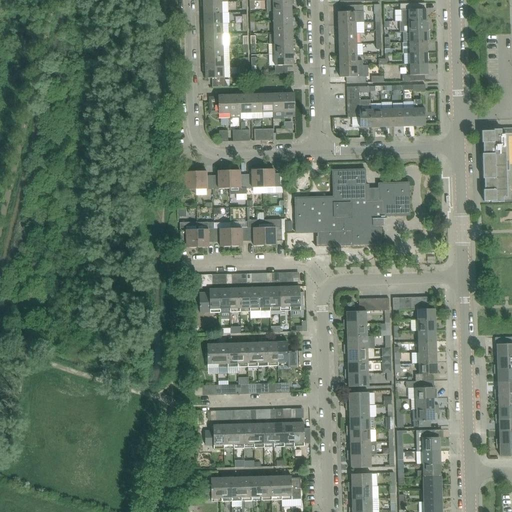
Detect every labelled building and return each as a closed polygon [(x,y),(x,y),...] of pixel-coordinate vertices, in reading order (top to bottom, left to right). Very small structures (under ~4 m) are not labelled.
[(292,11),(292,0),(273,1),(274,12),(292,11)] [(222,13),(222,2),(204,3),(204,14),(222,13)] [(402,10),(403,21),(427,20),(427,10),(424,10),(424,3),(401,4),(401,10),(402,10)] [(341,12),(339,12),(339,23),(356,23),(364,23),(364,5),(340,6),(341,12)] [(293,22),(292,11),(274,12),(274,22),(293,22)] [(223,24),(222,13),(204,14),(204,25),(223,24)] [(403,26),(410,25),(410,32),(429,31),(429,24),(427,24),(427,20),(403,21),(403,26)] [(293,33),(293,22),(274,22),(274,33),(293,33)] [(357,34),(356,23),(339,23),(339,34),(357,34)] [(223,35),(223,24),(204,25),(205,35),(223,35)] [(428,43),(428,39),(429,39),(429,32),(429,31),(410,32),(404,32),(404,43),(410,43),(428,43)] [(293,43),(293,33),(274,33),(275,44),(293,43)] [(357,45),(357,34),(339,34),(340,45),(357,45)] [(223,45),(223,35),(205,35),(205,46),(223,45)] [(294,54),(293,43),(275,44),(275,55),(294,54)] [(428,53),(428,43),(410,43),(411,54),(428,53)] [(224,56),(223,45),(205,46),(205,57),(224,56)] [(357,55),(357,45),(340,45),(340,56),(357,55)] [(428,64),(428,53),(411,54),(411,65),(428,64)] [(294,65),(294,54),(275,55),(275,66),(276,74),(288,73),(288,65),(294,65)] [(362,60),(358,61),(357,55),(340,56),(340,66),(363,66),(362,60)] [(224,67),(224,56),(205,57),(206,68),(224,67)] [(429,75),(428,64),(411,65),(411,75),(403,76),(403,82),(426,81),(426,75),(429,75)] [(363,77),(363,66),(340,66),(341,78),(347,78),(347,84),(366,83),(366,77),(363,77)] [(224,78),(224,67),(206,68),(206,79),(224,78)] [(295,117),(295,93),(284,94),(284,112),(284,118),(295,117)] [(252,113),(251,94),(240,95),(241,113),(252,113)] [(263,113),(262,94),(251,94),(252,113),(252,119),(263,118),(263,113)] [(273,112),(273,94),(262,94),(263,113),(273,112)] [(284,112),(284,94),(273,94),(273,112),(284,112)] [(230,118),(230,95),(219,95),(219,102),(210,102),(210,114),(219,114),(219,118),(229,118),(230,118)] [(241,113),(240,95),(230,95),(230,114),(230,118),(241,117),(241,113)] [(371,100),(360,100),(360,106),(360,111),(361,117),(361,128),(372,128),(371,110),(371,100)] [(427,126),(426,108),(420,109),(420,107),(422,107),(422,100),(415,100),(415,109),(414,109),(415,126),(427,126)] [(404,109),(393,110),(393,127),(404,127),(404,109)] [(415,126),(414,109),(404,109),(404,127),(415,126)] [(383,127),(382,110),(371,110),(372,128),(383,127)] [(393,110),(382,110),(383,127),(393,127),(393,110)] [(272,140),(272,134),(272,129),(263,130),(264,140),(272,140)] [(504,202),(504,197),(508,197),(506,133),(502,133),(502,129),(489,129),(489,131),(482,131),(482,143),(484,142),(484,154),(483,154),(483,179),(485,179),(485,190),(484,190),(484,201),(491,201),(491,202),(504,202)] [(242,141),(242,130),(234,130),(234,141),(242,141)] [(251,141),(250,135),(250,130),(242,130),(242,141),(251,141)] [(264,140),(263,130),(255,130),(255,141),(264,140)] [(229,142),(229,135),(229,131),(220,131),(220,142),(229,142)] [(281,188),(280,174),(274,174),(274,169),(263,170),(264,187),(264,193),(271,193),(271,188),(281,188)] [(241,170),(230,171),(230,189),(230,195),(237,195),(247,194),(247,189),(246,175),(241,175),(241,170)] [(264,187),(263,170),(252,170),(252,175),(246,175),(247,189),(253,189),(253,188),(264,187)] [(296,233),(317,233),(318,247),(382,245),(382,226),(383,226),(383,219),(387,219),(387,216),(410,216),(409,183),(379,184),(379,188),(369,188),(369,184),(366,184),(366,170),(352,170),(333,171),(333,197),(295,198),(296,233)] [(185,176),(179,177),(179,191),(189,190),(197,190),(196,171),(185,172),(185,176)] [(213,190),(213,176),(207,176),(207,171),(196,171),(197,190),(207,189),(207,190),(213,190)] [(230,189),(230,171),(218,171),(218,176),(213,176),(213,190),(219,190),(219,189),(230,189)] [(282,219),(265,220),(265,246),(276,245),(276,241),(282,241),(282,219)] [(265,246),(265,220),(258,220),(248,220),(248,222),(248,228),(248,241),(254,241),(254,246),(265,246)] [(214,222),(198,223),(198,248),(209,247),(209,243),(215,242),(215,229),(214,223),(214,222)] [(198,248),(198,223),(180,223),(181,243),(187,243),(187,248),(198,248)] [(231,228),(215,229),(215,242),(220,242),(220,247),(232,247),(231,228)] [(248,241),(248,228),(231,228),(232,247),(243,246),(243,242),(248,241)] [(212,286),(212,275),(199,275),(199,287),(212,286)] [(270,311),(270,287),(260,288),(260,311),(270,311)] [(280,311),(280,287),(270,287),(270,311),(280,311)] [(290,310),(290,287),(280,287),(280,311),(290,310)] [(300,292),(300,287),(290,287),(290,310),(301,310),(305,310),(304,292),(300,292)] [(231,312),(230,288),(220,289),(221,312),(221,318),(231,318),(231,312)] [(240,288),(230,288),(231,312),(233,312),(233,308),(240,308),(240,288)] [(249,288),(240,288),(240,308),(247,308),(247,311),(250,311),(249,288)] [(260,311),(260,288),(249,288),(250,311),(260,311)] [(210,293),(200,293),(200,313),(214,312),(214,309),(221,309),(220,289),(210,289),(210,293)] [(435,308),(429,309),(423,309),(418,309),(418,320),(436,320),(435,308)] [(367,324),(367,311),(365,311),(359,311),(346,311),(346,320),(343,320),(343,325),(367,324)] [(436,331),(436,320),(418,320),(418,331),(436,331)] [(391,335),(390,323),(385,323),(385,324),(381,324),(381,336),(391,335)] [(367,336),(367,324),(343,325),(343,329),(347,329),(347,337),(367,336)] [(436,342),(436,331),(418,331),(419,342),(436,342)] [(368,349),(367,336),(347,337),(347,345),(344,345),(344,349),(368,349)] [(505,343),(497,344),(497,357),(511,356),(511,336),(505,337),(505,343)] [(268,366),(267,342),(258,343),(258,366),(268,366)] [(278,366),(278,342),(267,342),(268,366),(278,366)] [(288,342),(278,342),(278,362),(286,362),(286,365),(288,365),(288,368),(297,367),(297,365),(296,351),(288,352),(288,342)] [(437,352),(436,342),(419,342),(419,353),(437,352)] [(238,367),(238,343),(228,344),(228,367),(238,367)] [(248,343),(238,343),(238,367),(241,367),(241,363),(248,363),(248,343)] [(258,343),(248,343),(248,363),(256,363),(256,366),(258,366),(258,343)] [(218,367),(218,344),(207,344),(208,368),(218,367)] [(228,367),(228,344),(218,344),(218,367),(228,367)] [(391,356),(390,348),(386,348),(382,348),(382,357),(391,356)] [(368,361),(368,349),(344,349),(344,354),(347,354),(348,362),(368,361)] [(437,363),(437,352),(419,353),(419,364),(437,363)] [(511,368),(511,356),(497,357),(497,365),(494,365),(494,369),(511,368)] [(368,373),(368,361),(348,362),(348,370),(344,370),(345,374),(368,373)] [(437,374),(437,363),(419,364),(420,374),(416,375),(416,381),(434,381),(434,374),(437,374)] [(391,373),(391,364),(382,365),(383,373),(391,373)] [(511,380),(511,368),(494,369),(494,374),(498,374),(498,381),(511,380)] [(369,386),(368,373),(345,374),(345,379),(348,379),(348,387),(369,386)] [(511,393),(511,380),(498,381),(498,389),(495,390),(495,394),(511,393)] [(435,389),(434,381),(416,381),(407,381),(407,388),(408,388),(416,388),(417,399),(434,398),(437,398),(437,391),(434,391),(434,389),(435,389)] [(369,405),(369,392),(349,393),(349,401),(346,401),(346,406),(369,405)] [(511,405),(511,393),(495,394),(495,399),(498,398),(498,406),(511,405)] [(417,399),(411,399),(411,410),(412,410),(439,409),(439,405),(434,405),(434,398),(417,399)] [(369,417),(369,405),(346,406),(346,410),(349,410),(349,418),(369,417)] [(511,418),(511,405),(498,406),(499,414),(496,414),(496,419),(511,418)] [(439,409),(412,410),(412,421),(420,421),(420,427),(431,427),(431,420),(435,420),(435,413),(439,413),(439,409)] [(370,430),(369,417),(349,418),(350,426),(346,426),(347,431),(370,430)] [(511,430),(511,418),(496,419),(496,423),(499,423),(499,431),(511,430)] [(284,423),(274,424),(274,447),(277,447),(277,443),(284,443),(284,423)] [(294,423),(284,423),(284,443),(292,443),(292,446),(294,446),(294,423)] [(304,423),(294,423),(294,446),(297,446),(297,443),(304,442),(304,444),(310,444),(310,429),(304,429),(304,423)] [(244,424),(234,425),(234,448),(237,448),(237,444),(245,444),(244,424)] [(254,424),(244,424),(245,444),(252,444),(252,447),(255,447),(254,424)] [(264,424),(254,424),(255,447),(257,447),(257,444),(264,443),(264,424)] [(274,447),(274,424),(264,424),(264,443),(265,447),(274,447)] [(214,431),(205,431),(206,445),(214,445),(214,448),(217,448),(217,445),(225,444),(224,425),(214,425),(214,431)] [(234,448),(234,425),(224,425),(225,444),(225,448),(234,448)] [(433,429),(423,430),(424,451),(440,451),(439,438),(433,438),(433,429)] [(370,442),(370,430),(347,431),(347,435),(350,435),(350,443),(370,442)] [(511,443),(511,430),(499,431),(499,439),(496,439),(497,443),(511,443)] [(371,455),(370,442),(350,443),(350,451),(347,451),(347,455),(371,455)] [(511,455),(511,443),(497,443),(497,448),(500,448),(500,456),(511,455)] [(440,464),(440,451),(424,451),(424,464),(440,464)] [(371,467),(371,455),(347,455),(347,460),(351,460),(351,468),(371,467)] [(441,476),(440,464),(424,464),(424,471),(417,471),(417,477),(424,477),(441,476)] [(372,486),(371,473),(351,474),(351,482),(348,482),(348,487),(372,486)] [(261,476),(252,477),(252,497),(259,496),(259,500),(262,500),(261,476)] [(271,476),(261,476),(262,500),(264,500),(264,496),(272,496),(271,476)] [(282,499),(281,476),(271,476),(272,496),(272,500),(282,499)] [(291,476),(281,476),(282,499),(292,499),(301,499),(300,478),(292,478),(291,476)] [(441,489),(441,476),(424,477),(425,489),(441,489)] [(232,501),(231,477),(222,478),(222,501),(232,501)] [(242,500),(241,477),(231,477),(232,501),(242,500)] [(252,500),(252,477),(241,477),(242,500),(245,500),(252,500)] [(204,478),(204,483),(206,487),(205,487),(205,493),(206,493),(205,497),(205,499),(212,499),(212,498),(220,497),(220,501),(222,501),(222,478),(211,478),(204,478)] [(372,499),(372,486),(348,487),(348,491),(352,491),(352,499),(372,499)] [(441,501),(441,489),(425,489),(425,502),(441,501)] [(372,511),(372,499),(352,499),(352,507),(349,507),(349,511),(372,511)] [(441,511),(441,501),(425,502),(425,511),(441,511)]
